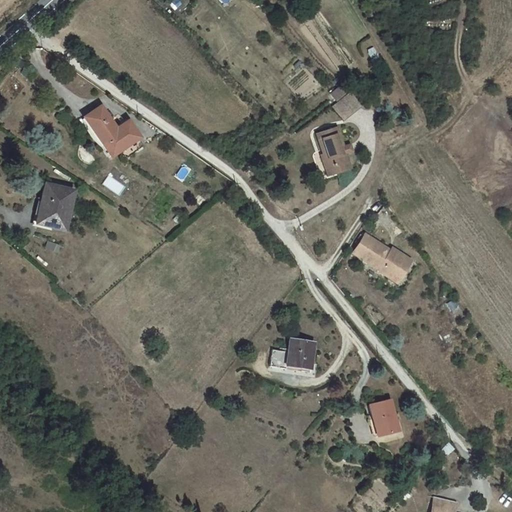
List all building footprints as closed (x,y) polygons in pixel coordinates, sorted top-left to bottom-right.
[(355,103),(347,92),(337,100),(345,113),(355,103)] [(345,113),(337,100),(329,106),(338,118),(345,113)] [(101,106),(85,117),(115,160),(143,141),(129,123),(119,131),(101,106)] [(331,128),(311,135),(324,166),(328,165),(331,173),(346,167),(331,128)] [(347,154),(354,153),(352,143),(345,145),(347,154)] [(72,190),(48,184),(38,224),(63,230),(72,190)] [(384,272),(398,281),(408,268),(388,255),(392,250),(365,234),(350,257),(380,277),(384,272)] [(284,353),(267,352),(266,370),(307,372),(310,344),(286,340),(284,353)] [(372,406),(378,437),(402,432),(394,401),(372,406)] [(450,511),(453,498),(436,494),(432,511),(464,511),(461,511),(450,511)]
